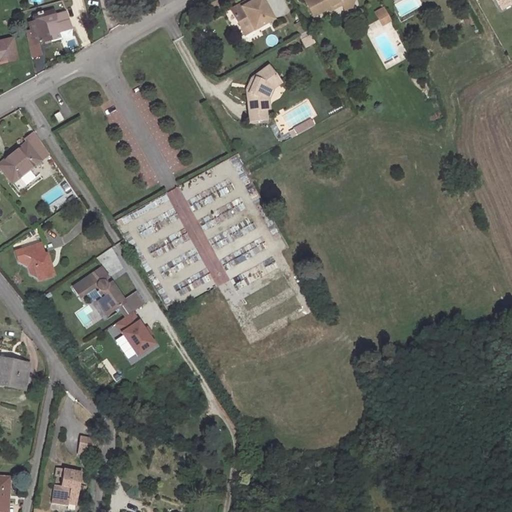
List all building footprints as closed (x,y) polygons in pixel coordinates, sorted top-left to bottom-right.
[(256,0),(246,5),(238,10),(236,7),(226,12),(236,31),(245,26),(248,30),(266,20),(256,0)] [(296,0),(305,17),(317,11),(323,15),(334,10),(344,13),(347,3),(345,0),(296,0)] [(416,0),(403,0),(395,4),(401,16),(419,6),(416,0)] [(511,0),(495,0),(502,12),(511,7),(511,6),(510,2),(511,1),(511,0)] [(238,10),(246,5),(244,2),(236,7),(238,10)] [(379,8),(370,13),(378,26),(387,21),(379,8)] [(33,29),(37,46),(39,45),(47,44),(47,47),(62,43),(61,36),(76,32),(69,15),(56,19),(55,13),(44,16),(44,14),(38,15),(39,17),(36,18),(38,27),(33,29)] [(301,31),(296,22),(290,25),(295,34),(301,31)] [(238,35),(248,30),(245,26),(236,31),(238,35)] [(296,39),(304,35),(301,31),(295,34),(294,35),(296,39)] [(304,35),(296,39),(301,47),(308,43),(304,35)] [(0,40),(0,62),(18,58),(13,37),(0,40)] [(37,46),(31,47),(34,59),(42,57),(39,45),(37,46)] [(264,82),(272,75),(264,65),(252,73),(242,96),(246,120),(262,118),(260,107),(260,100),(263,91),(260,90),(264,82)] [(242,96),(252,73),(246,78),(241,88),(242,96)] [(276,81),(272,75),(264,82),(260,90),(263,91),(260,100),(260,107),(264,107),(263,100),(268,88),(276,81)] [(291,131),(294,136),(314,126),(311,118),(315,116),(307,100),(277,114),(280,121),(270,126),(276,138),(291,131)] [(25,143),(27,146),(41,165),(50,159),(34,137),(25,143)] [(27,146),(0,164),(0,169),(12,186),(41,165),(27,146)] [(58,206),(71,197),(62,184),(49,193),(58,206)] [(44,256),(40,243),(13,251),(17,261),(26,266),(29,274),(37,278),(37,280),(52,275),(46,255),(44,256)] [(71,287),(78,297),(95,286),(95,287),(96,288),(97,289),(98,290),(95,292),(100,298),(108,311),(109,312),(118,306),(124,303),(122,300),(110,282),(106,285),(105,283),(104,281),(103,280),(107,278),(100,267),(71,287)] [(133,293),(122,300),(124,303),(118,306),(125,316),(132,311),(141,305),(133,293)] [(108,311),(100,298),(95,301),(103,314),(108,311)] [(125,316),(115,323),(136,355),(153,344),(148,335),(144,329),(132,311),(125,316)] [(31,367),(0,360),(0,386),(26,392),(31,367)] [(97,456),(100,440),(83,437),(80,453),(97,456)] [(78,505),(83,475),(64,472),(62,485),(58,485),(54,504),(69,507),(70,504),(78,505)] [(8,511),(10,479),(0,478),(0,511),(8,511)]
